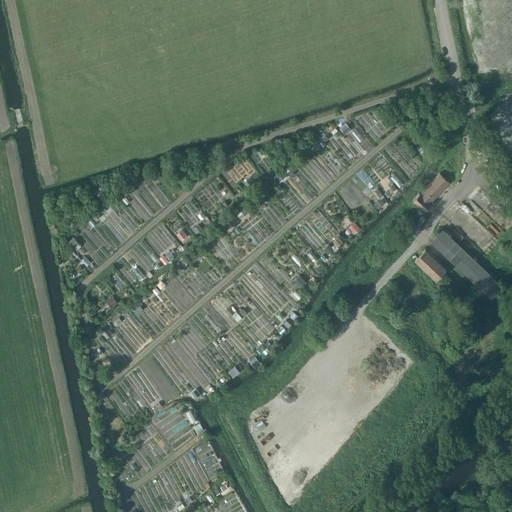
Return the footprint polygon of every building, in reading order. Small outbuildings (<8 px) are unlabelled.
[(429,202),(448,182),(439,173),(420,193),(419,192),(412,199),(423,210),(430,203),(429,202)] [(354,233),(359,227),(354,222),(348,227),(354,233)] [(431,241),(489,297),(500,285),(442,230),(431,241)] [(183,232),(178,236),(181,240),(187,235),(183,232)] [(337,246),(342,242),(338,237),(332,241),(337,246)] [(328,243),(322,249),(330,256),(335,250),(328,243)] [(180,244),(171,248),(175,255),(183,251),(180,244)] [(414,260),(436,280),(445,269),(425,249),(414,260)] [(198,259),(204,255),(200,250),(194,255),(198,259)] [(181,255),(174,261),(180,268),(187,263),(181,255)] [(299,286),(305,281),(299,275),(293,280),(299,286)] [(112,295),(107,299),(112,306),(117,302),(112,295)] [(108,324),(100,331),(104,335),(109,330),(111,329),(108,324)] [(255,350),(262,357),(269,350),(262,343),(255,350)] [(232,377),(239,371),(235,366),(228,371),(232,377)] [(197,433),(203,430),(199,422),(193,426),(197,433)] [(149,465),(165,455),(161,447),(165,444),(161,437),(154,441),(148,445),(149,447),(141,452),(138,447),(130,453),(134,459),(133,460),(143,475),(151,470),(149,465)]
